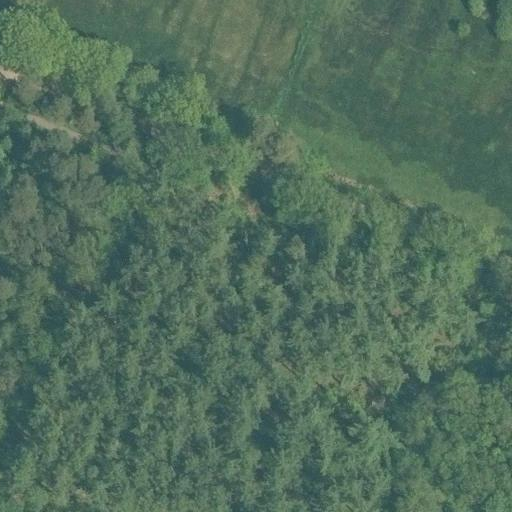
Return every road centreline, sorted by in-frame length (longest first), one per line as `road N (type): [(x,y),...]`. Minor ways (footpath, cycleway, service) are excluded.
road 1 (unclassified): [(191,150),(511,266)]
road 2 (track): [(0,72),(98,101),(191,150)]
